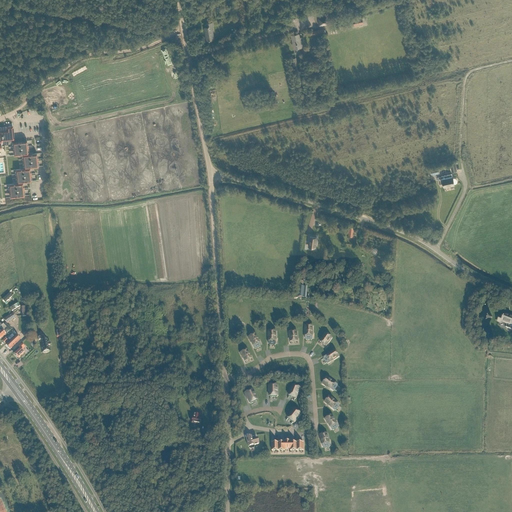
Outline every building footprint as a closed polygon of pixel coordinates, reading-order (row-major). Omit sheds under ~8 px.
[(321,17),(317,18),(319,26),(327,25),(325,13),(320,14),(321,17)] [(206,27),(204,28),(207,40),(214,39),(211,26),(213,26),(212,22),(206,24),(206,27)] [(292,39),(291,39),(292,43),(293,43),(294,49),(301,47),(301,48),(304,47),(302,37),(299,37),(299,34),(291,36),(292,39)] [(0,148),(1,149),(0,142),(14,140),(13,126),(2,127),(3,128),(0,128),(0,148)] [(26,141),(13,142),(14,155),(28,154),(26,141)] [(36,153),(22,155),(24,168),(38,167),(36,153)] [(29,168),(16,170),(17,183),(31,181),(29,168)] [(446,179),(442,179),(444,187),(454,185),(454,184),(455,184),(456,183),(457,183),(457,181),(457,180),(457,179),(456,178),(455,178),(454,178),(453,178),(453,177),(452,177),(452,174),(445,175),(446,179)] [(23,183),(9,184),(10,197),(24,196),(23,183)] [(310,236),(309,246),(316,247),(317,237),(310,236)] [(306,298),(307,287),(299,286),(298,298),(306,298)] [(9,323),(15,318),(12,314),(6,318),(9,323)] [(511,315),(509,315),(509,316),(504,314),(502,319),(500,318),(498,323),(501,324),(501,323),(507,325),(506,328),(511,330),(511,315)] [(6,332),(8,330),(3,325),(2,326),(0,323),(0,330),(1,331),(0,332),(0,339),(0,340),(5,335),(5,334),(6,333),(6,332)] [(14,332),(7,338),(9,341),(16,334),(14,332)] [(297,332),(289,332),(290,335),(291,342),(298,341),(297,332)] [(255,334),(248,337),(250,340),(250,339),(254,348),(257,349),(260,348),(261,345),(255,334)] [(324,337),(320,342),(326,346),(332,338),(326,334),(324,336),(324,337)] [(45,336),(39,337),(41,354),(50,353),(49,341),(45,342),(45,336)] [(16,341),(14,339),(13,338),(10,341),(11,342),(6,346),(9,350),(17,343),(16,341)] [(19,349),(14,354),(18,359),(24,354),(21,351),(24,348),(21,345),(18,348),(19,349)] [(247,349),(240,352),(241,355),(242,355),(245,361),(251,358),(247,349)] [(332,352),(327,356),(324,358),(324,360),(326,363),(328,364),(339,357),(335,350),(332,352)] [(327,378),(322,384),(325,386),(325,385),(333,391),(336,390),(338,388),(337,385),(327,378)] [(276,397),(277,396),(277,385),(268,386),(268,389),(269,389),(269,396),(270,397),(276,397)] [(295,399),(296,398),(300,388),(292,385),(290,388),(291,388),(288,395),(289,397),(295,399)] [(256,401),(257,400),(252,390),(244,394),(245,397),(246,396),(249,403),(250,404),(256,401)] [(330,397),(325,402),(327,404),(334,410),(337,410),(339,408),(339,405),(337,403),(330,397)] [(293,423),(294,423),(301,414),(294,409),(292,411),(292,412),(287,418),(288,419),(293,423)] [(192,418),(191,423),(191,424),(192,424),(192,423),(199,424),(200,419),(198,419),(199,415),(193,414),(192,418)] [(332,415),(325,419),(326,422),(327,422),(331,430),(334,431),(337,429),(337,426),(332,415)] [(327,434),(319,436),(320,439),(320,438),(322,445),(323,448),(325,449),(328,448),(330,446),(327,434)] [(254,435),(246,437),(248,447),(249,446),(249,448),(251,449),(253,448),(254,447),(254,445),(259,444),(257,439),(255,439),(254,435)] [(272,443),(272,451),(285,451),(285,449),(290,449),(290,451),(303,451),(303,443),(298,443),(298,442),(277,442),(277,443),(272,443)] [(128,461),(122,467),(124,470),(129,475),(131,477),(137,471),(128,461)]
